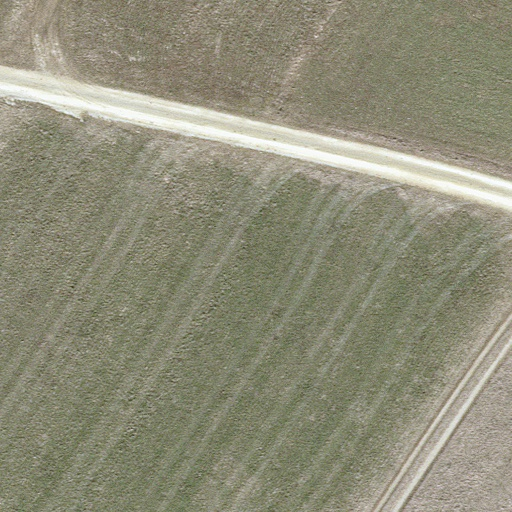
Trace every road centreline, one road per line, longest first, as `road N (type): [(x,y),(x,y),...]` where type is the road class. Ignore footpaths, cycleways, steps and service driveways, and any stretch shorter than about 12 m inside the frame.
road 1 (track): [(511,200),(123,104),(0,84)]
road 2 (track): [(511,345),(393,511)]
